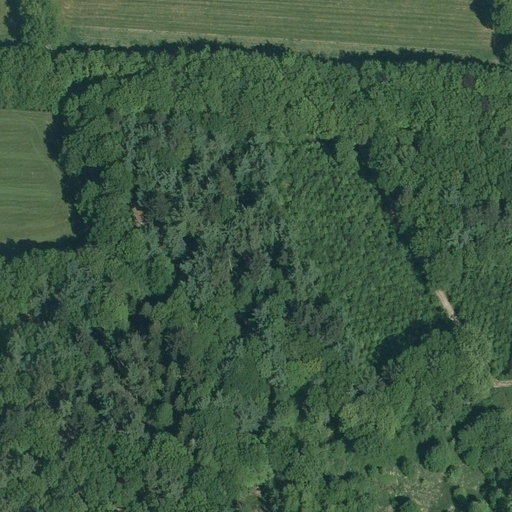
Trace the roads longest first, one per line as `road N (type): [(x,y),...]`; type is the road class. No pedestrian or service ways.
road 1 (track): [(58,86),(511,116)]
road 2 (track): [(58,86),(206,511)]
road 3 (track): [(511,384),(494,384),(483,370),(355,134),(351,105)]
road 4 (track): [(201,497),(472,393),(483,370)]
